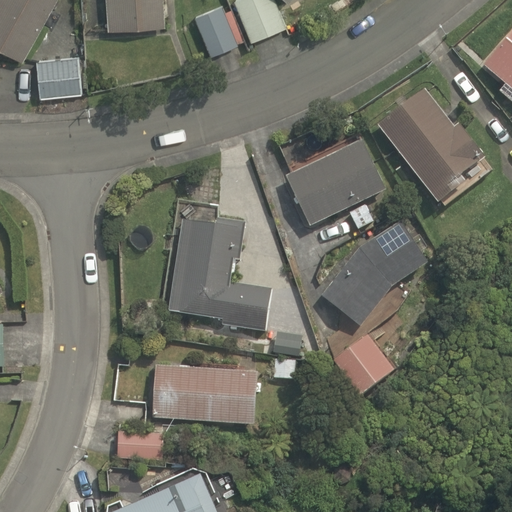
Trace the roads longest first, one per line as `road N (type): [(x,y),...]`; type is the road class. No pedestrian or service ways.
road 1 (residential): [(67,147),(183,124),(268,96),(336,64),(431,0)]
road 2 (residential): [(67,147),(77,343),(54,460),(24,511)]
